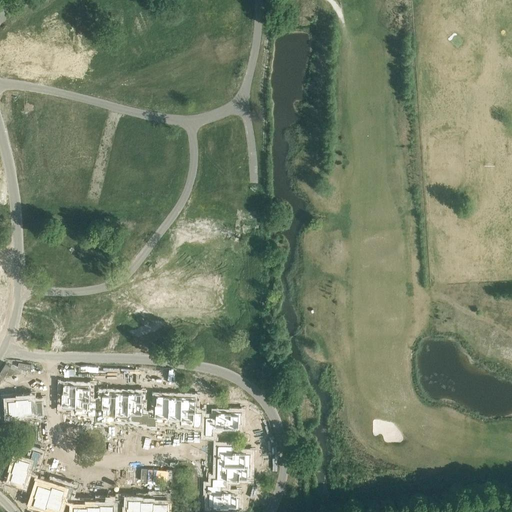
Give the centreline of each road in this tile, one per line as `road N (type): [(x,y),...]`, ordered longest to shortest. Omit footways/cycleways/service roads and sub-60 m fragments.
road 1 (residential): [(4,349),(195,363),(240,379),(279,426),(284,465),(273,511)]
road 2 (residential): [(190,123),(188,187),(119,278),(89,292),(20,292)]
road 3 (residential): [(190,123),(0,84)]
road 4 (residential): [(20,292),(12,178),(0,134)]
